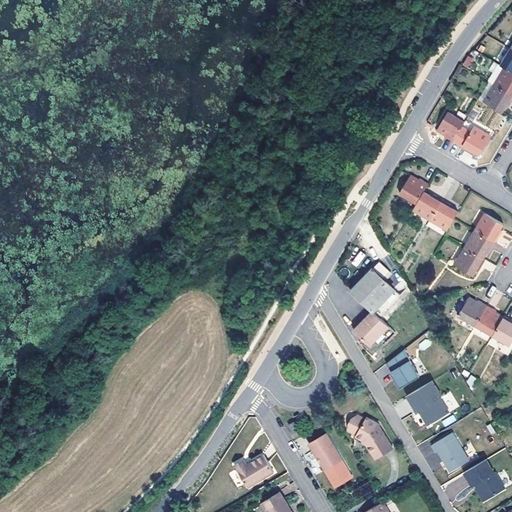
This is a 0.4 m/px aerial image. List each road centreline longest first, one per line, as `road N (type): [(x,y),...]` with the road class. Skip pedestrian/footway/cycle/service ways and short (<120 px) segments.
road 1 (residential): [(313,284),(450,511)]
road 2 (tertiary): [(313,284),(400,139)]
road 3 (tertiary): [(400,139),(456,43),(494,0)]
road 4 (unclassified): [(263,368),(294,399),(322,389),(326,363),(295,314)]
road 5 (tertiary): [(158,511),(250,391)]
road 6 (residential): [(323,511),(250,391)]
